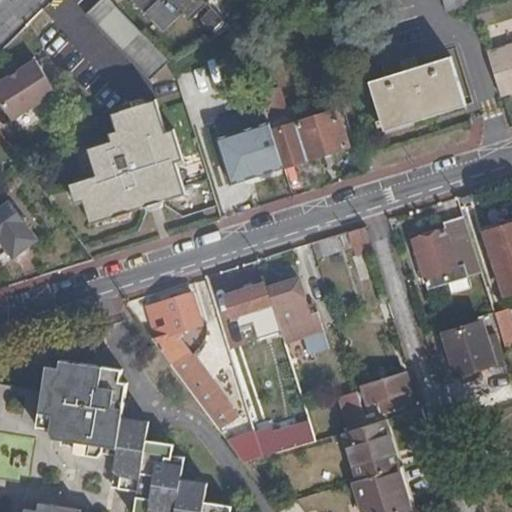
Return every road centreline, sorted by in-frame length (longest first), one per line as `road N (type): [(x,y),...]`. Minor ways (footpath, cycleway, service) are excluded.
road 1 (residential): [(378,199),(0,320)]
road 2 (residential): [(378,199),(472,511)]
road 3 (residential): [(511,156),(378,199)]
